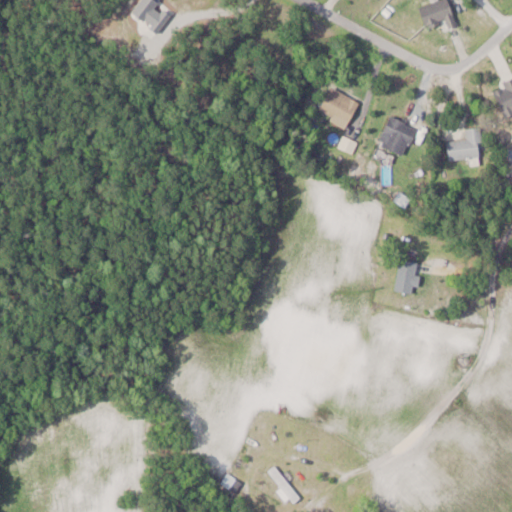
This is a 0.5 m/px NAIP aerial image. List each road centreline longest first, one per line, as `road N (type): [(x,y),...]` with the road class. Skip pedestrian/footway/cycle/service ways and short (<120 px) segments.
road 1 (residential): [(511,224),(496,257),(476,366),(418,435),(386,459)]
road 2 (residential): [(511,23),(469,64),(434,72),(294,0)]
